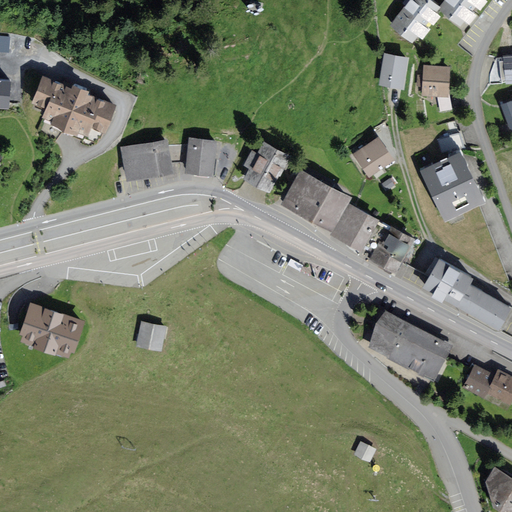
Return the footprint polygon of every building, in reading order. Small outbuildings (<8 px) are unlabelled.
[(266,2),(255,0),(253,0),(252,9),(264,12),(266,2)] [(452,8),(450,7),(441,0),(417,0),(398,24),(422,43),(429,35),(435,39),(442,30),(437,25),(440,21),(446,26),(454,16),(449,12),(452,8)] [(454,0),(450,7),(452,8),(473,25),(477,20),(483,25),(491,14),(486,11),(490,6),(495,11),(503,1),(502,0),(454,0)] [(384,50),(379,83),(404,87),(409,54),(384,50)] [(457,68),(428,66),(427,77),(421,76),(420,87),(427,87),(427,96),(455,98),(457,68)] [(56,77),(43,72),(32,100),(45,106),(41,115),(46,117),(40,131),(55,140),(61,131),(83,139),(81,143),(90,147),(97,144),(99,137),(101,137),(105,128),(106,129),(117,100),(103,95),(93,91),(88,89),(89,85),(73,78),(71,82),(66,81),(56,77)] [(18,83),(0,80),(0,108),(15,110),(18,83)] [(168,135),(120,145),(128,178),(174,168),(173,162),(170,145),(168,135)] [(218,138),(188,136),(188,144),(186,162),(186,169),(214,172),(218,138)] [(385,138),(356,155),(370,178),(399,162),(385,138)] [(257,152),(250,148),(242,163),(248,167),(242,178),(271,193),(292,154),(264,139),(257,152)] [(15,152),(0,143),(0,173),(2,174),(15,152)] [(186,162),(188,144),(170,145),(173,162),(186,162)] [(469,151),(421,169),(441,221),(490,202),(469,151)] [(331,181),(302,165),(282,201),(312,218),(333,230),(349,199),(353,193),(331,181)] [(368,209),(349,199),(333,230),(331,233),(350,243),(361,249),(363,246),(369,249),(383,221),(378,219),(380,215),(368,209)] [(375,260),(403,276),(423,239),(400,226),(391,243),(386,241),(375,260)] [(477,276),(442,258),(425,290),(505,331),(511,317),(511,301),(474,282),(477,276)] [(30,298),(19,330),(23,331),(20,338),(34,342),(56,350),(69,354),(71,347),(74,349),(85,317),(64,309),(45,303),(30,298)] [(460,346),(394,311),(373,350),(439,384),(460,346)] [(167,325),(141,320),(136,345),(162,350),(167,325)] [(511,373),(504,369),(500,376),(477,363),(464,386),(487,400),(493,391),(511,402),(511,373)] [(377,447),(361,439),(354,454),(370,461),(377,447)] [(511,511),(511,473),(495,464),(486,478),(493,503),(508,511),(511,511)]
